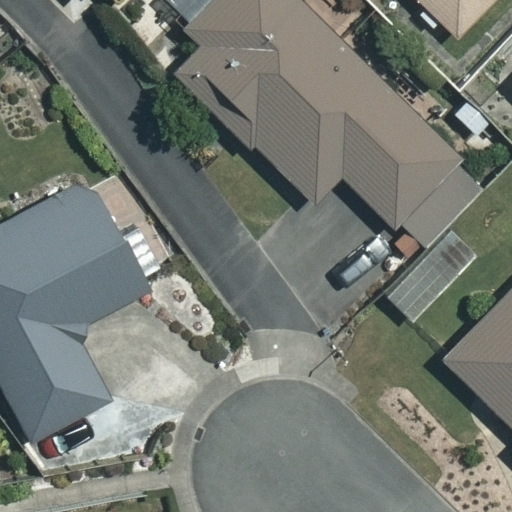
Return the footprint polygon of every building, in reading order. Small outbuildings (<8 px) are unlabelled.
[(477,181),(293,0),(193,0),(174,20),(191,36),(165,63),(300,196),(330,167),(411,248),(477,181)] [(418,0),(447,28),(473,0),(418,0)] [(511,64),(502,74),(511,83),(511,64)] [(133,283),(75,174),(0,213),(0,395),(20,433),(96,393),(59,322),(133,283)] [(511,269),(432,350),(511,429),(511,431),(504,440),(511,448),(511,269)]
